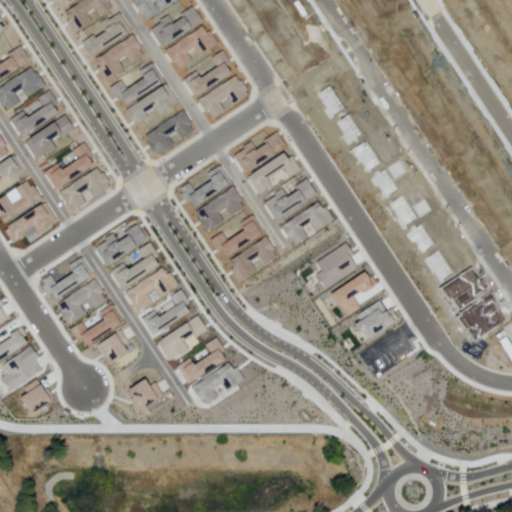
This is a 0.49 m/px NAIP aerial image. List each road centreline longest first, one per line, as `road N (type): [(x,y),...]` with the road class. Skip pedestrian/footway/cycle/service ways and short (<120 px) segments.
road 1 (residential): [(207,0),(433,342),(482,379),(511,383)]
road 2 (residential): [(417,467),(310,364),(253,333),(144,189)]
road 3 (residential): [(144,189),(220,322),(333,403),(364,435),(385,482)]
road 4 (residential): [(320,0),(511,290)]
road 5 (residential): [(9,0),(129,181),(144,189)]
road 6 (residential): [(144,189),(24,0)]
road 7 (residential): [(422,0),(511,137)]
road 8 (residential): [(4,273),(144,189)]
road 9 (residential): [(144,189),(274,104)]
road 10 (residential): [(83,389),(0,266)]
